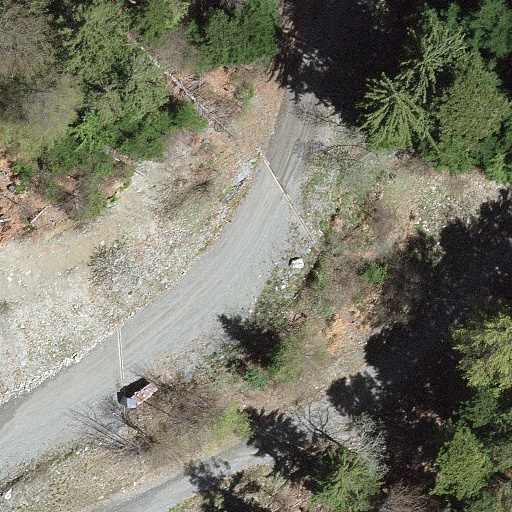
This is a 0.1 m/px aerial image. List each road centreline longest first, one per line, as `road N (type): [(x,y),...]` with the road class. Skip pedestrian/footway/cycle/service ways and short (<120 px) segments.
road 1 (track): [(329,0),(294,152),(262,237),(212,310),(149,359),(0,435)]
road 2 (track): [(193,511),(241,471),(364,411),(467,299),(511,266)]
